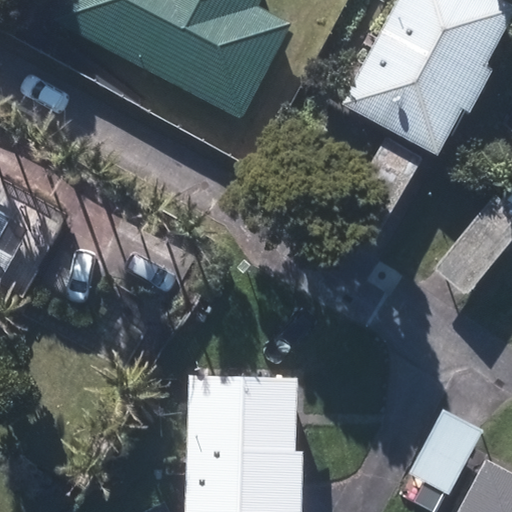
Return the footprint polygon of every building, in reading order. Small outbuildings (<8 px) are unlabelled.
[(60,0),(48,22),(234,124),(285,31),(250,12),(257,0),(60,0)] [(482,0),(395,0),(336,110),(429,160),(453,116),(458,119),(480,78),(475,75),(508,14),(482,0)] [(511,239),(511,218),(489,199),(424,275),(457,303),(511,239)] [(288,385),(183,380),(176,511),(289,511),(292,463),(284,463),(288,385)] [(439,511),(474,438),(430,418),(388,506),(401,511),(439,511)] [(511,511),(511,484),(480,467),(455,511),(511,511)]
